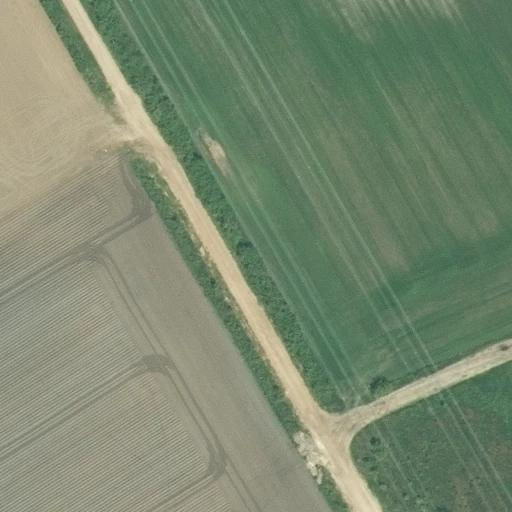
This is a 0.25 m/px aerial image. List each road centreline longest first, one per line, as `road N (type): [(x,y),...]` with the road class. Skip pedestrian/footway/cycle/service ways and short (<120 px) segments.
road 1 (track): [(374,511),(73,0)]
road 2 (track): [(329,436),(511,353)]
